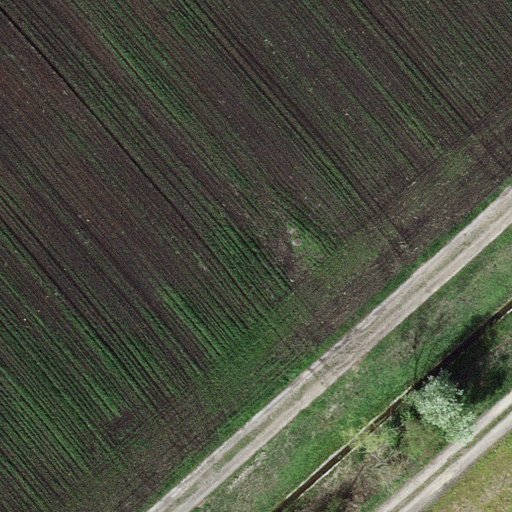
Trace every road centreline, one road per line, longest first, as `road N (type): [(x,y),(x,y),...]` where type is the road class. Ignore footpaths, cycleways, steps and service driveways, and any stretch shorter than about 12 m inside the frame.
road 1 (track): [(171,511),(511,210)]
road 2 (track): [(511,416),(404,511)]
